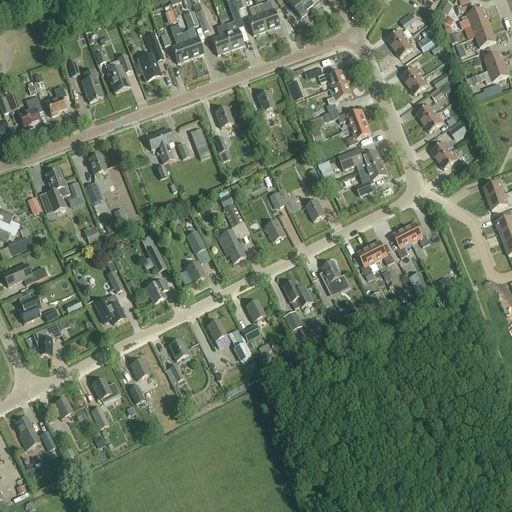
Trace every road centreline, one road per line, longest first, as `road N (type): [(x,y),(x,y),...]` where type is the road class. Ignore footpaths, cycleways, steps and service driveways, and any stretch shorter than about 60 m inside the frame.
road 1 (residential): [(29,393),(415,191)]
road 2 (tertiary): [(0,167),(354,31)]
road 3 (residential): [(415,191),(354,31)]
road 4 (residential): [(415,191),(470,220),(491,274),(511,276)]
